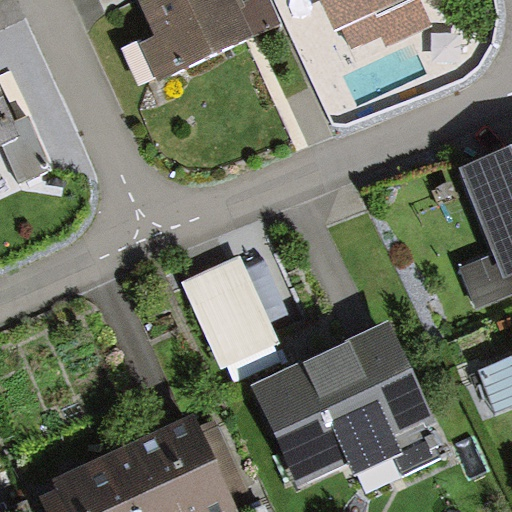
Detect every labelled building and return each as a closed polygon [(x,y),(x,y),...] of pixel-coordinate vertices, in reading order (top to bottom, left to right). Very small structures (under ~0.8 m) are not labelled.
[(250,0),(239,6),(235,0),(144,0),(163,38),(142,48),(158,82),(279,25),(267,0),(250,0)] [(324,0),(353,61),(430,25),(418,0),(324,0)] [(0,150),(24,139),(0,86),(0,150)] [(511,148),(461,169),(496,253),(461,268),(478,308),(511,293),(511,148)] [(238,258),(184,282),(224,372),(278,348),(238,258)] [(453,450),(392,321),(255,386),(301,484),(353,460),(358,471),(394,454),(403,473),(453,450)] [(201,428),(195,415),(58,480),(63,489),(43,498),(49,511),(236,511),(231,499),(249,490),(216,421),(201,428)]
